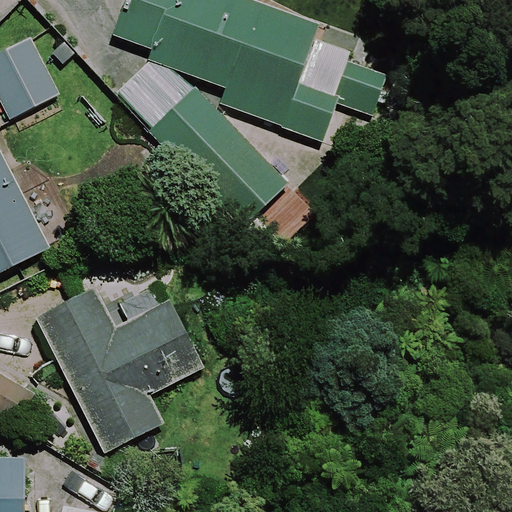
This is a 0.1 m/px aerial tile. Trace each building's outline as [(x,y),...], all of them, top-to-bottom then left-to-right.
[(329,129),(334,115),(367,126),(392,55),(359,44),(231,0),(133,0),(117,47),(145,56),(143,64),(223,92),(219,104),(325,140),(329,129)] [(58,98),(28,44),(0,59),(0,109),(8,125),(58,98)] [(196,97),(148,137),(232,239),(280,200),(196,97)] [(0,277),(47,254),(0,161),(0,277)] [(160,285),(87,320),(77,299),(34,320),(45,343),(100,457),(160,429),(147,401),(203,374),(160,285)] [(21,511),(24,467),(0,465),(0,511),(21,511)]
